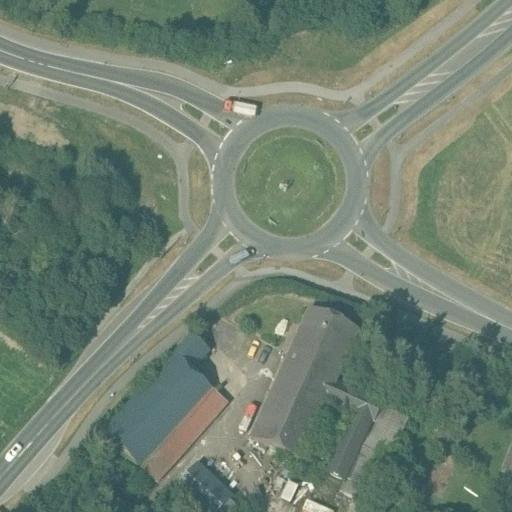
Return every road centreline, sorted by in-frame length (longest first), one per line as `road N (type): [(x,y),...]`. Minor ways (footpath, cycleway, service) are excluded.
road 1 (primary): [(159,305),(0,483)]
road 2 (primary): [(511,20),(342,140)]
road 3 (secondary): [(511,328),(337,228)]
road 4 (secondary): [(256,126),(170,85),(113,81)]
road 5 (secondary): [(113,81),(229,158)]
road 6 (primary): [(228,203),(159,305)]
